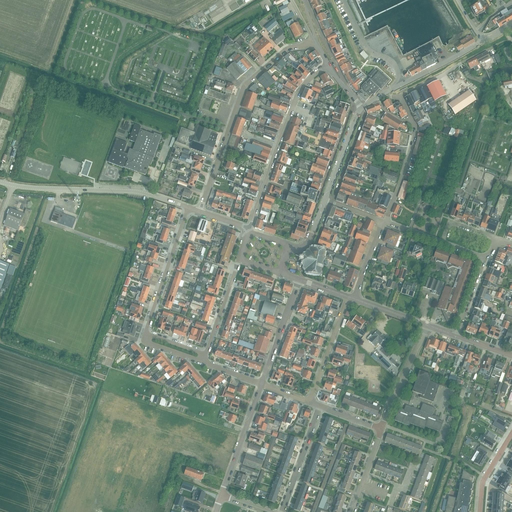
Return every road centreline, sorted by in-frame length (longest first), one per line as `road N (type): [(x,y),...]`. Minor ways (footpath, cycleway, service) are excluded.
road 1 (residential): [(199,212),(245,85),(287,49),(316,43)]
road 2 (residential): [(188,208),(135,191),(0,182)]
road 3 (residential): [(250,234),(296,95),(328,65)]
road 4 (residential): [(383,222),(415,131),(399,95)]
road 5 (residential): [(145,333),(188,208)]
road 6 (residential): [(399,95),(508,39)]
